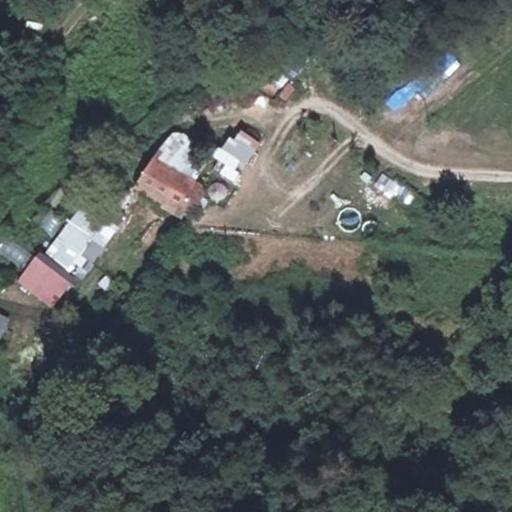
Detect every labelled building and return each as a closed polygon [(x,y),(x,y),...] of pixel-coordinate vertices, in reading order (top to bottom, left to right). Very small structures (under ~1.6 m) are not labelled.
[(230,159),(247,165),(257,140),(240,133),(230,159)] [(203,183),(162,159),(148,182),(189,206),(203,183)] [(403,201),(409,189),(391,180),(385,192),(403,201)] [(88,194),(45,251),(81,278),(124,221),(88,194)] [(352,235),(362,218),(346,209),(336,225),(352,235)] [(53,306),(72,278),(35,254),(16,282),(53,306)] [(0,338),(11,318),(0,312),(0,338)]
